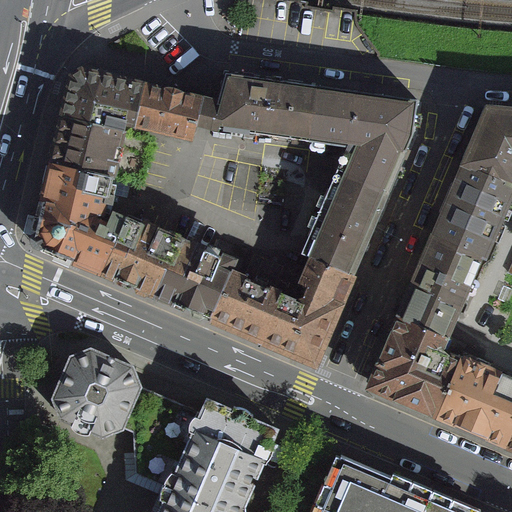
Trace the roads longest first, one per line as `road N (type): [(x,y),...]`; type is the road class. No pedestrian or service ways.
road 1 (residential): [(328,405),(460,90)]
road 2 (residential): [(201,34),(221,45),(460,90)]
road 3 (residential): [(328,405),(110,310)]
road 4 (residential): [(511,484),(328,405)]
road 5 (residential): [(0,357),(13,511)]
road 6 (residential): [(110,310),(0,262)]
